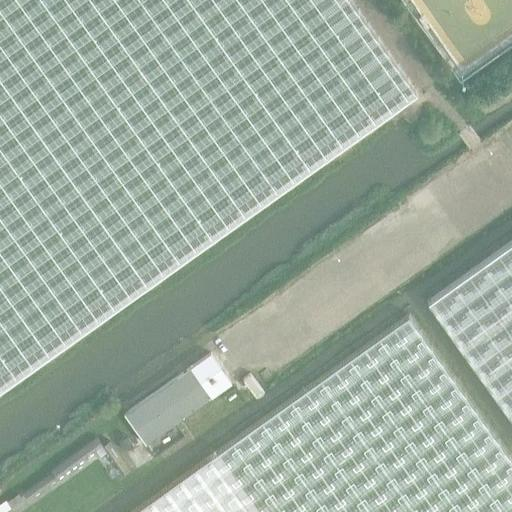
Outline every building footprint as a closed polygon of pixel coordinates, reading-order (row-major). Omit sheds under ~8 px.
[(0,0),(0,387),(416,91),(350,0),(0,0)] [(511,239),(432,297),(445,315),(511,408),(511,239)] [(511,511),(511,460),(408,315),(131,511),(511,511)] [(179,377),(125,415),(146,444),(211,398),(213,398),(232,384),(211,354),(206,358),(191,368),(179,377)] [(126,435),(117,441),(124,451),(133,444),(126,435)] [(95,436),(49,469),(56,478),(101,445),(95,436)] [(101,445),(121,474),(128,468),(109,440),(101,445)] [(49,472),(22,492),(27,499),(54,479),(49,472)] [(18,492),(0,504),(0,511),(6,511),(23,501),(18,492)]
